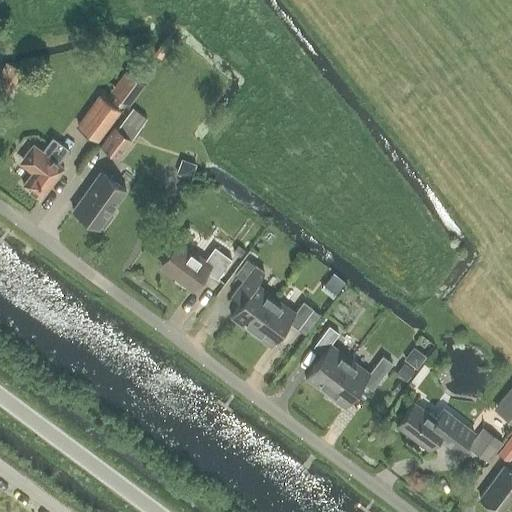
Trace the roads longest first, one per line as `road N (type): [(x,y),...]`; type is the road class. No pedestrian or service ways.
road 1 (residential): [(405,511),(0,208)]
road 2 (unclassified): [(153,511),(0,396)]
